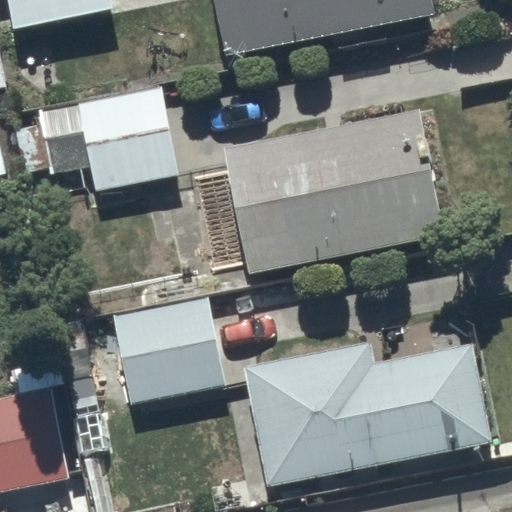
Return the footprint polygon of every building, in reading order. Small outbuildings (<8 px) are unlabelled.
[(115,21),(111,0),(8,0),(16,39),(115,21)] [(215,0),(228,66),(438,25),(432,0),(215,0)] [(95,192),(97,198),(182,181),(165,94),(21,123),(37,204),(95,192)] [(248,268),(252,284),(450,245),(425,118),(227,157),(232,185),(194,192),(210,275),(248,268)] [(116,325),(133,412),(230,392),(213,306),(116,325)] [(247,377),(270,498),(494,455),(475,354),(378,372),(374,353),(247,377)] [(0,499),(72,484),(53,398),(0,407),(0,499)]
